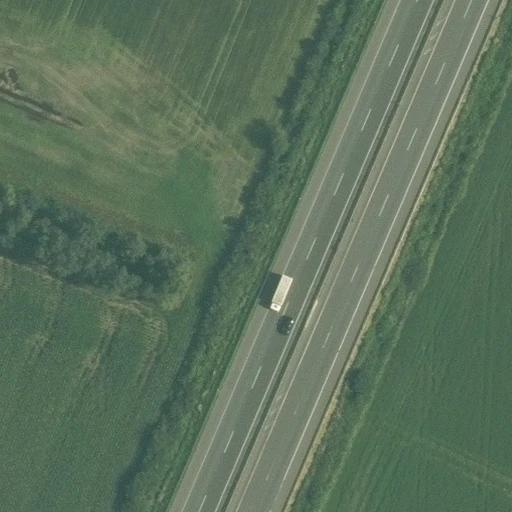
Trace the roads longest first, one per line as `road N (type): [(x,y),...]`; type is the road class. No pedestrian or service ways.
road 1 (motorway): [(250,511),(467,0)]
road 2 (motorway): [(418,0),(202,511)]
